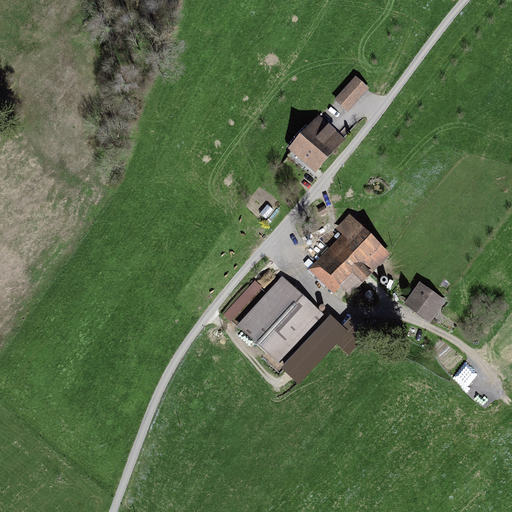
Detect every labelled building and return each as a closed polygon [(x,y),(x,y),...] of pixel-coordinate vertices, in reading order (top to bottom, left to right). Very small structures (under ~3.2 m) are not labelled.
[(357,80),(337,103),(351,116),(372,92),(357,80)] [(321,118),(293,151),(320,175),(349,142),(321,118)] [(346,238),(311,274),(337,299),(343,293),(351,300),(393,258),(352,218),(339,231),(346,238)] [(285,281),(240,330),(280,367),(325,319),(285,281)] [(423,286),(408,308),(436,326),(451,304),(423,286)]
